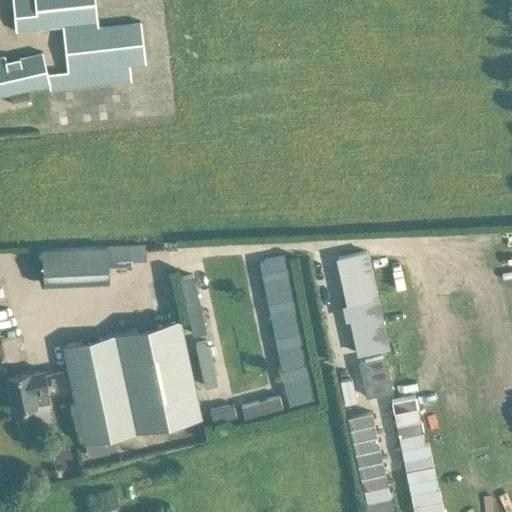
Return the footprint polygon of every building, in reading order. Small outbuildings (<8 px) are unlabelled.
[(94,0),(13,0),(17,31),(35,29),(62,26),(64,36),(67,64),(67,70),(69,87),(131,80),(129,65),(145,63),(140,21),(97,25),(95,10),(94,0)] [(0,56),(0,94),(3,93),(49,83),(47,72),(45,67),(42,51),(6,60),(5,55),(0,56)] [(146,87),(160,86),(159,70),(146,71),(146,87)] [(166,115),(166,96),(149,96),(149,116),(166,115)] [(121,99),(121,119),(137,118),(137,99),(121,99)] [(146,259),(146,245),(106,248),(41,250),(42,284),(108,281),(107,266),(131,265),(131,260),(146,259)] [(195,269),(203,291),(213,287),(206,266),(195,269)] [(280,283),(281,294),(305,291),(304,279),(280,283)] [(24,295),(6,298),(12,345),(30,343),(24,295)] [(114,334),(63,345),(84,442),(135,432),(202,417),(181,320),(114,334)] [(207,377),(228,375),(225,332),(209,333),(211,356),(206,356),(207,377)] [(7,376),(13,409),(50,401),(43,369),(7,376)] [(207,425),(216,424),(212,401),(203,403),(207,425)]
